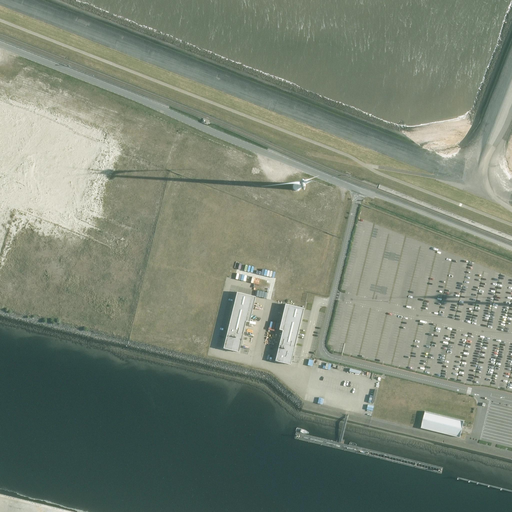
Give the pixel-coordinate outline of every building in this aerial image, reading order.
[(191,278),(177,337),(199,343),(213,284),(191,278)] [(237,292),(223,348),(238,352),(252,296),(237,292)] [(304,308),(288,305),(275,361),(290,364),(304,308)] [(256,348),(260,328),(250,326),(245,345),(256,348)] [(322,360),(319,372),(326,374),(329,362),(322,360)] [(370,405),(373,405),(373,403),(377,403),(379,390),(377,390),(375,396),(372,395),(370,405)] [(464,421),(425,411),(421,428),(460,438),(461,431),(462,429),(464,421)]
